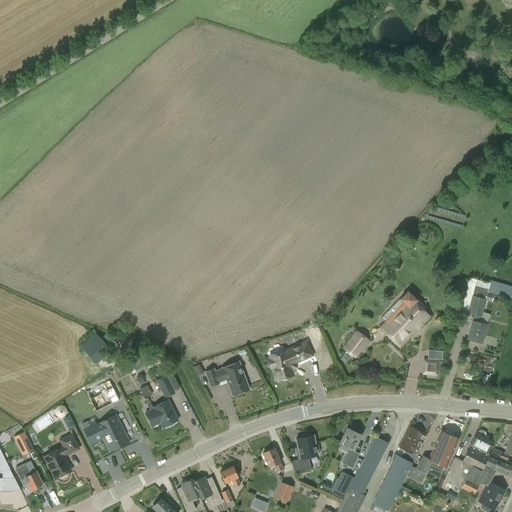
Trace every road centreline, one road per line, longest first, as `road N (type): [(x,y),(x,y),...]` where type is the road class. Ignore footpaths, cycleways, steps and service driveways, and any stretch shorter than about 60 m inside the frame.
road 1 (residential): [(81,511),(223,439),(304,412),(381,403),(511,412)]
road 2 (unclassified): [(0,104),(169,0)]
